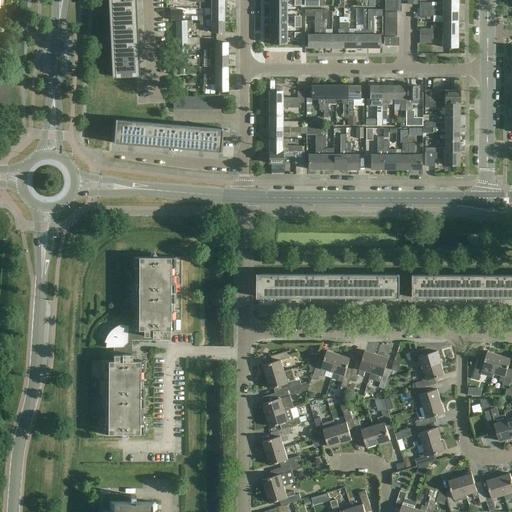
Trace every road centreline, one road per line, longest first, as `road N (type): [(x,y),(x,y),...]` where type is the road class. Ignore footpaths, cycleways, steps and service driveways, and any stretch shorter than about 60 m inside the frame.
road 1 (tertiary): [(486,201),(244,198)]
road 2 (residential): [(487,69),(245,69)]
road 3 (tertiary): [(13,511),(41,291)]
road 4 (residential): [(244,354),(174,352),(166,447),(120,445)]
road 5 (residential): [(511,310),(331,310)]
road 6 (tertiary): [(244,198),(75,183)]
road 7 (residential): [(511,457),(480,456),(465,446),(462,331)]
road 8 (residential): [(243,511),(244,354)]
road 9 (residential): [(244,334),(244,198)]
road 10 (residential): [(243,165),(112,155)]
road 11 (residential): [(462,331),(331,331)]
